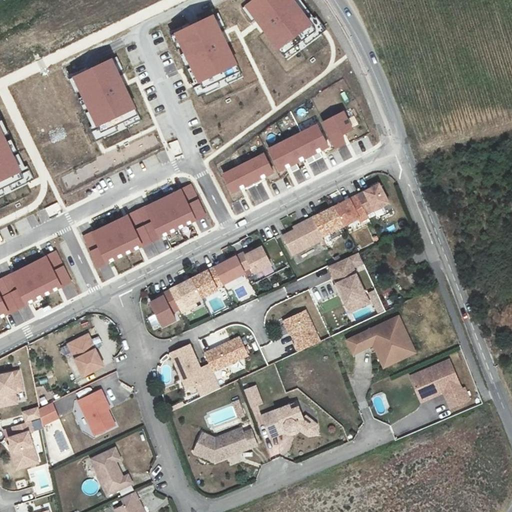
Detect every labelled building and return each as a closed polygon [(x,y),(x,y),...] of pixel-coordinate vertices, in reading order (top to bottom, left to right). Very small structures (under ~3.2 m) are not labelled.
[(325,32),(301,0),(251,0),(240,8),(254,28),(260,36),(258,37),(284,74),(326,44),(320,36),(325,32)] [(224,27),(218,12),(182,28),(181,24),(165,31),(181,65),(177,67),(186,87),(190,85),(196,99),(199,99),(202,105),(257,81),(240,43),(228,48),(222,35),(220,29),(224,27)] [(122,70),(115,56),(80,72),(79,69),(64,75),(81,112),(77,114),(90,143),(94,141),(95,143),(99,141),(103,139),(106,146),(152,125),(134,85),(124,90),(122,85),(116,73),(122,70)] [(48,71),(15,86),(39,138),(72,123),(48,71)] [(352,124),(343,106),(322,117),(336,143),(346,138),(342,129),(352,124)] [(328,142),(316,118),(299,126),(314,157),(320,154),(317,147),(328,142)] [(0,186),(23,176),(0,125),(0,186)] [(314,157),(299,126),(283,135),(295,159),(305,154),(308,159),(314,157)] [(295,159),(283,135),(268,142),(280,167),(289,163),(291,168),(298,165),(295,159)] [(274,168),(264,147),(243,157),(255,182),(261,179),(259,175),(274,168)] [(100,178),(107,192),(163,166),(156,151),(100,178)] [(255,182),(243,157),(222,168),(232,188),(246,181),(249,185),(255,182)] [(389,202),(386,196),(380,183),(357,195),(363,207),(367,214),(389,202)] [(180,189),(138,211),(153,242),(196,220),(180,189)] [(363,207),(357,195),(335,206),(341,218),(345,225),(359,218),(361,221),(369,217),(367,214),(363,207)] [(345,225),(341,218),(335,206),(313,218),(319,228),(323,237),(345,225)] [(143,245),(128,214),(83,235),(98,266),(143,245)] [(284,236),(288,243),(293,255),(324,239),(323,237),(319,228),(313,218),(295,227),(296,230),(284,236)] [(271,265),(265,254),(262,247),(245,255),(244,253),(237,257),(241,265),(244,271),(251,267),(254,274),(271,265)] [(293,255),(296,263),(318,255),(315,247),(293,255)] [(358,254),(328,268),(349,312),(370,303),(354,268),(363,264),(358,254)] [(44,255),(1,278),(16,307),(59,284),(44,255)] [(241,265),(237,257),(214,268),(218,276),(222,283),(223,285),(245,273),(244,271),(241,265)] [(192,279),(196,287),(202,298),(217,290),(216,287),(222,283),(218,276),(214,268),(192,279)] [(202,298),(196,287),(192,279),(170,291),(174,298),(180,309),(181,313),(189,309),(187,306),(202,298)] [(375,290),(369,293),(379,314),(385,311),(375,290)] [(174,298),(170,291),(162,294),(163,297),(151,303),(153,307),(163,327),(176,320),(172,313),(180,309),(174,298)] [(294,344),(297,352),(319,342),(306,311),(285,320),(296,343),(294,344)] [(397,316),(345,340),(351,355),(374,345),(384,368),(415,354),(397,316)] [(89,334),(68,343),(83,376),(104,366),(89,334)] [(219,347),(204,353),(209,364),(212,371),(247,355),(239,337),(231,341),(232,343),(220,348),(219,347)] [(190,345),(170,354),(186,391),(196,387),(200,396),(219,388),(212,371),(209,364),(200,368),(190,345)] [(284,367),(303,359),(300,351),(280,359),(284,367)] [(443,394),(449,410),(471,400),(466,388),(463,390),(451,360),(412,377),(423,402),(443,394)] [(15,399),(14,391),(15,391),(14,386),(21,384),(18,371),(0,374),(0,399),(1,402),(15,399)] [(294,373),(284,372),(283,401),(294,401),(294,373)] [(256,385),(245,389),(251,405),(262,401),(256,385)] [(101,390),(79,401),(96,435),(115,425),(107,409),(109,407),(101,390)] [(238,397),(232,400),(238,416),(244,414),(238,397)] [(52,403),(38,409),(42,426),(59,418),(52,403)] [(290,404),(262,414),(270,436),(284,430),(289,433),(295,432),(299,428),(308,434),(317,433),(316,424),(310,425),(302,416),(298,406),(291,408),(290,404)] [(33,431),(30,422),(40,418),(38,408),(23,412),(27,423),(12,427),(15,436),(8,439),(17,468),(37,461),(28,433),(33,431)] [(242,429),(215,439),(202,433),(194,452),(215,461),(257,445),(252,430),(244,433),(242,429)] [(123,477),(116,462),(121,459),(115,447),(90,458),(107,495),(132,484),(128,474),(123,477)] [(143,511),(135,492),(121,499),(124,506),(115,510),(115,511),(143,511)]
